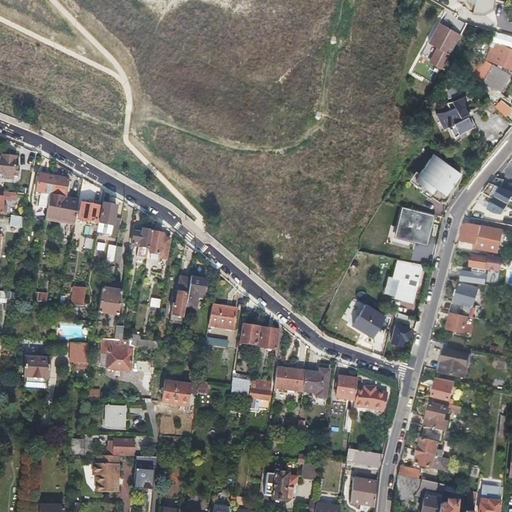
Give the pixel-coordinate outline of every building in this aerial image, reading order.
[(429,42),(430,43),(441,24),(439,23),(429,42)] [(441,24),(430,43),(438,48),(430,62),(442,69),(459,37),(452,33),(453,31),(441,24)] [(511,51),(499,45),(498,48),(486,58),(488,59),(483,67),(487,69),(491,61),(499,64),(511,69),(511,51)] [(510,73),(511,69),(499,64),(497,68),(510,73)] [(486,83),(497,91),(498,92),(509,76),(497,68),(493,65),(489,70),(483,80),(482,81),(486,83)] [(477,76),(483,80),(489,70),(487,69),(483,67),(477,76)] [(493,96),(497,91),(486,83),(482,88),(493,96)] [(511,108),(501,98),(494,106),(506,117),(511,109),(511,108)] [(472,125),(465,112),(457,99),(447,104),(450,110),(442,114),(436,114),(442,127),(449,125),(455,137),(463,130),(472,125)] [(417,178),(443,199),(463,174),(438,153),(417,178)] [(0,174),(5,175),(4,178),(14,179),(14,176),(18,176),(19,165),(15,165),(16,155),(2,154),(2,157),(0,156),(0,174)] [(53,176),(37,174),(34,192),(45,193),(45,196),(40,195),(38,211),(46,212),(53,176)] [(68,179),(53,176),(46,212),(46,217),(74,223),(78,199),(66,197),(68,179)] [(507,208),(508,208),(510,203),(511,196),(511,193),(490,187),(483,196),(507,208)] [(0,191),(0,213),(2,198),(15,199),(15,193),(0,191)] [(111,196),(104,192),(96,233),(119,237),(121,221),(114,220),(116,208),(114,208),(115,207),(110,206),(110,207),(109,207),(111,196)] [(84,221),(83,223),(83,225),(90,226),(91,222),(96,223),(99,209),(83,205),(80,220),(84,221)] [(402,205),(394,236),(427,244),(435,214),(402,205)] [(9,226),(22,227),(23,217),(10,216),(9,226)] [(73,226),(74,223),(46,217),(45,220),(73,226)] [(474,244),(481,245),(483,235),(490,236),(488,243),(500,245),(503,231),(469,224),(463,226),(456,252),(472,254),(474,244)] [(149,249),(152,234),(152,233),(135,230),(132,247),(149,249)] [(154,235),(152,234),(149,249),(148,254),(158,256),(158,260),(166,261),(170,240),(164,239),(164,238),(162,237),(162,236),(160,235),(160,233),(154,233),(154,235)] [(84,247),(91,249),(93,239),(86,238),(84,247)] [(107,264),(113,265),(119,266),(123,249),(117,248),(115,259),(107,264)] [(486,275),(486,270),(499,272),(501,258),(487,256),(487,258),(480,257),(472,256),(470,268),(468,267),(467,273),(464,272),(462,282),(486,286),(487,275),(486,275)] [(394,278),(397,279),(399,279),(394,297),(394,299),(410,303),(420,266),(401,261),(399,268),(397,267),(394,278)] [(383,294),(394,297),(399,279),(397,279),(394,278),(388,277),(384,288),(383,294)] [(184,307),(189,280),(180,278),(176,301),(172,301),(170,315),(174,316),(173,321),(181,323),(184,307)] [(190,278),(189,280),(184,307),(194,309),(197,295),(203,296),(205,281),(190,278)] [(469,317),(471,318),(478,289),(459,285),(458,289),(453,314),(461,316),(469,317)] [(453,314),(458,289),(455,288),(450,313),(453,314)] [(80,308),(82,308),(83,304),(85,291),(75,289),(73,301),(70,300),(69,306),(72,307),(80,308)] [(117,316),(119,304),(121,292),(101,289),(97,313),(117,316)] [(4,299),(9,299),(30,302),(31,296),(5,293),(4,299)] [(209,327),(221,329),(233,331),(236,310),(213,306),(209,327)] [(466,334),(469,317),(461,316),(453,314),(449,330),(466,334)] [(123,338),(124,325),(116,324),(115,338),(123,338)] [(62,325),(61,336),(80,337),(80,326),(62,325)] [(241,343),(248,344),(256,345),(258,328),(243,326),(241,343)] [(386,345),(389,331),(367,326),(366,329),(364,329),(365,327),(362,326),(359,338),(363,339),(386,345)] [(410,330),(410,329),(409,328),(407,327),(406,330),(397,327),(395,327),(391,343),(401,346),(403,340),(408,342),(410,330)] [(259,349),(268,350),(276,351),(279,331),(262,328),(259,349)] [(227,347),(228,340),(207,336),(205,343),(227,347)] [(103,340),(103,346),(103,352),(108,352),(108,369),(131,370),(131,347),(129,347),(130,341),(103,340)] [(86,355),(87,356),(87,345),(75,344),(75,355),(86,355)] [(464,378),(466,366),(468,355),(443,351),(439,373),(464,378)] [(47,378),(48,368),(48,358),(24,356),(23,376),(47,378)] [(302,391),(305,372),(277,368),(275,387),(302,391)] [(318,374),(305,372),(302,391),(309,392),(308,397),(325,399),(328,371),(319,370),(318,374)] [(358,380),(348,378),(338,377),(336,398),(355,400),(356,389),(358,380)] [(257,410),(257,405),(258,400),(269,402),(271,392),(270,392),(271,383),(253,380),(249,409),(257,410)] [(188,394),(189,389),(189,385),(165,381),(162,402),(195,407),(197,395),(188,394)] [(427,400),(432,401),(449,405),(452,387),(436,383),(435,392),(429,390),(427,400)] [(236,387),(234,387),(233,387),(232,396),(247,398),(248,396),(249,396),(250,388),(236,385),(236,387)] [(364,390),(356,389),(355,400),(354,407),(370,408),(383,412),(388,394),(375,391),(375,392),(370,391),(370,388),(365,387),(364,390)] [(432,401),(426,427),(446,431),(449,420),(445,420),(447,410),(449,405),(432,401)] [(105,427),(115,427),(125,428),(125,408),(105,408),(105,427)] [(347,411),(346,421),(345,430),(348,430),(348,432),(351,432),(353,412),(347,411)] [(511,420),(511,417),(507,417),(502,416),(500,435),(510,436),(511,420)] [(439,456),(442,456),(444,449),(438,448),(439,445),(442,446),(445,436),(455,439),(456,433),(446,431),(426,427),(420,452),(439,456)] [(270,461),(273,432),(269,431),(264,460),(270,461)] [(93,456),(93,445),(93,434),(85,434),(84,455),(93,456)] [(83,455),(83,447),(83,440),(71,439),(71,455),(83,455)] [(110,453),(112,453),(114,453),(114,455),(132,455),(134,453),(134,449),(132,448),(132,440),(113,439),(113,443),(108,443),(108,449),(110,450),(110,453)] [(347,461),(354,462),(356,450),(351,450),(349,449),(347,461)] [(382,455),(369,453),(356,450),(354,462),(379,467),(382,455)] [(437,465),(439,456),(420,452),(416,464),(433,468),(434,465),(437,465)] [(93,463),(93,469),(93,475),(96,476),(96,491),(117,492),(119,456),(97,456),(97,463),(93,463)] [(304,465),(303,475),(302,485),(308,486),(310,471),(312,472),(314,458),(300,456),(299,464),(304,465)] [(136,467),(137,467),(139,467),(139,465),(144,465),(144,463),(156,464),(157,458),(137,457),(136,467)] [(473,464),(470,474),(477,477),(480,466),(473,464)] [(398,475),(414,479),(415,470),(400,467),(398,475)] [(134,486),(142,487),(151,487),(152,470),(136,469),(134,486)] [(290,499),(291,494),(292,486),(296,486),(297,479),(290,478),(290,475),(275,473),(274,476),(265,474),(262,495),(271,496),(271,499),(284,501),(284,499),(290,499)] [(421,511),(437,511),(439,503),(442,489),(443,485),(414,479),(398,475),(398,476),(395,499),(415,503),(417,494),(425,495),(421,511)] [(377,482),(365,480),(354,479),(351,504),(375,507),(377,482)] [(442,489),(468,495),(469,490),(443,485),(442,489)] [(480,503),(479,511),(498,511),(500,496),(497,496),(497,487),(483,485),(481,503),(480,503)] [(477,492),(473,491),(469,490),(468,495),(468,501),(476,502),(477,492)] [(310,498),(309,507),(311,507),(317,508),(317,503),(318,496),(314,495),(310,498)] [(446,500),(445,502),(445,504),(439,503),(437,511),(468,511),(463,511),(454,511),(455,509),(458,509),(459,506),(455,505),(456,501),(446,500)] [(317,508),(316,511),(340,511),(341,506),(317,503),(317,508)]
